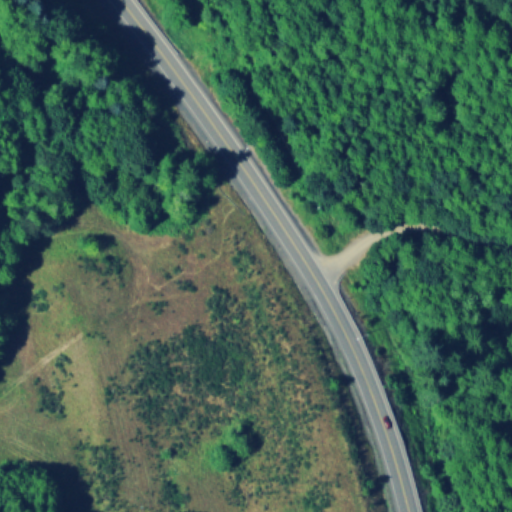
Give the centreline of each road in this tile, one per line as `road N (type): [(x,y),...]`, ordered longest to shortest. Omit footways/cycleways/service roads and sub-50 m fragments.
road 1 (trunk): [(410,511),(363,366),(319,280),(123,0)]
road 2 (track): [(0,334),(16,264),(42,231),(92,225),(165,237),(184,231),(199,209)]
road 3 (track): [(511,240),(430,226),(376,240),(319,280)]
